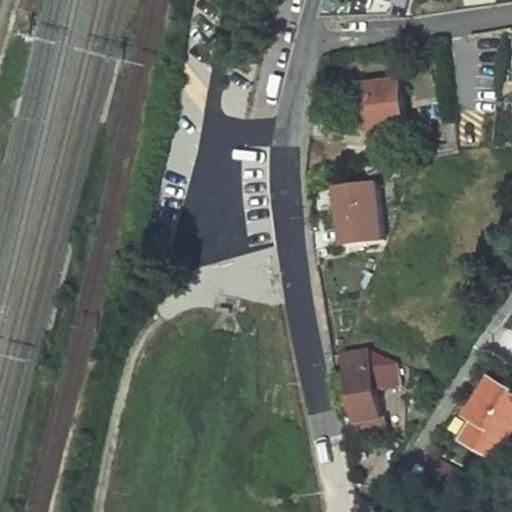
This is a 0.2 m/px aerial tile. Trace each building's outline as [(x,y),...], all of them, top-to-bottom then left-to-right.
[(360,0),(363,25),(396,21),(396,0),(360,0)] [(396,0),(396,21),(430,17),(429,0),(396,0)] [(440,0),(429,0),(430,17),(438,16),(441,10),(440,0)] [(511,0),(468,0),(481,12),(511,8),(511,0)] [(404,79),(367,84),(372,131),(410,127),(404,79)] [(474,120),(457,119),(460,152),(497,149),(500,118),(474,120)] [(379,184),(341,188),(347,245),(386,240),(379,184)] [(346,354),(359,422),(383,418),(378,391),(404,386),(400,362),(372,350),(346,354)] [(511,429),(511,390),(495,380),(471,416),(478,421),(467,440),(494,457),(511,429)] [(475,477),(437,455),(420,484),(458,506),(475,477)]
